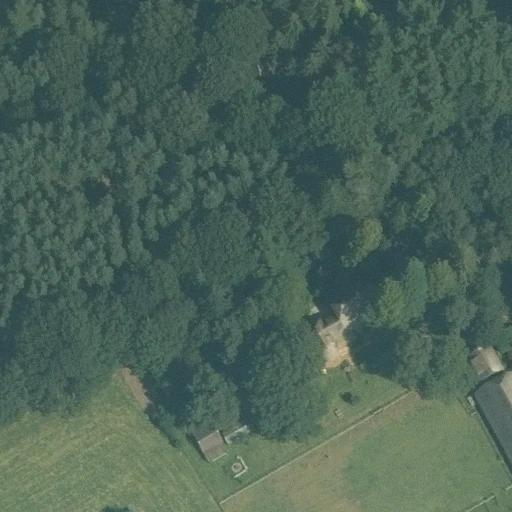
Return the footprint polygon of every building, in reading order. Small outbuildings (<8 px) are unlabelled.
[(314,328),(301,334),(317,364),(320,366),(324,368),(327,368),(331,366),(334,365),(336,362),(337,359),(338,357),(338,354),(336,350),(333,344),(353,334),(370,326),(368,322),(382,315),(366,283),(326,303),(327,306),(313,313),(319,325),(314,328)] [(506,339),(497,344),(502,353),(506,351),(511,362),(511,329),(503,334),(506,339)] [(487,353),(467,365),(479,387),(499,376),(487,353)] [(511,377),(474,397),(511,469),(511,377)] [(261,379),(231,397),(242,416),(272,398),(261,379)] [(274,404),(222,434),(228,445),(280,415),(274,404)] [(205,424),(191,431),(201,451),(204,456),(223,446),(209,422),(205,424)]
